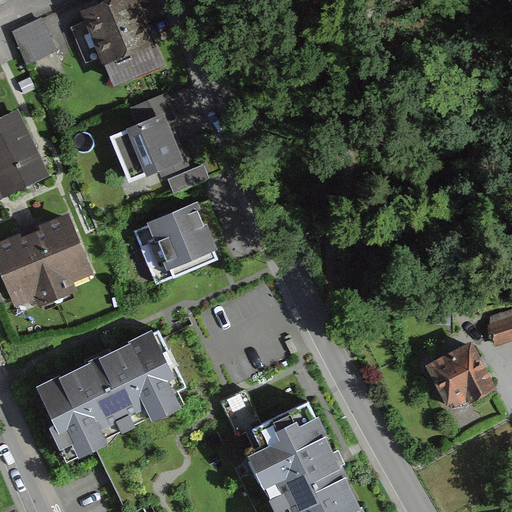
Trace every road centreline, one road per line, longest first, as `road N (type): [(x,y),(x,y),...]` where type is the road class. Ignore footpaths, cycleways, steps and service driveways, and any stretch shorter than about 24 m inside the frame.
road 1 (tertiary): [(420,511),(303,282),(183,0)]
road 2 (track): [(298,0),(341,29),(403,0)]
